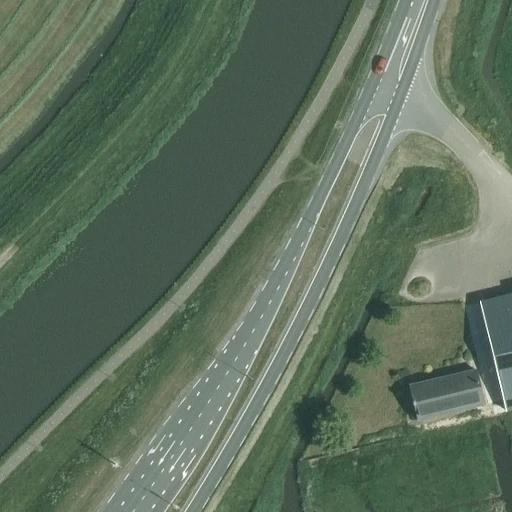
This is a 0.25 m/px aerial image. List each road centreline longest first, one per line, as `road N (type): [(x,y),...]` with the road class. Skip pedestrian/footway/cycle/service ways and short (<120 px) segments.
road 1 (primary): [(389,92),(334,166),(252,324),(122,511)]
road 2 (primary): [(190,511),(332,252),(389,92)]
